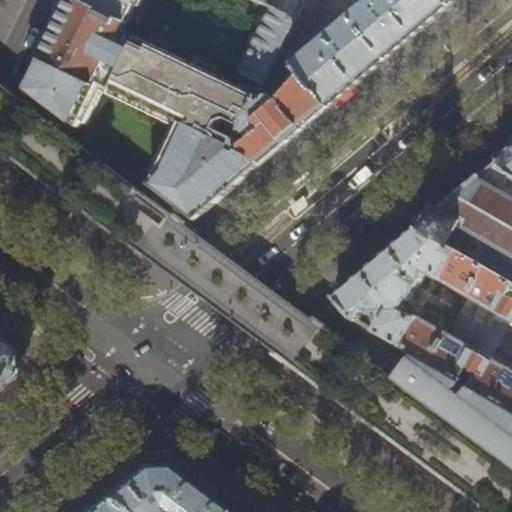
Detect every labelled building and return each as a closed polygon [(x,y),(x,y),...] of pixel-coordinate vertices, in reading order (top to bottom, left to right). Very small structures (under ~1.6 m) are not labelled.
[(258,101),(282,50),(297,19),(274,8),(242,74),(247,76),(242,85),(155,45),(151,53),(137,47),(139,44),(116,33),(121,22),(127,25),(138,0),(68,0),(59,19),(34,72),(26,87),(81,129),(101,83),(186,123),(164,169),(166,170),(154,185),(197,220),(243,182),(252,174),(264,164),(233,150),(237,142),(242,132),(258,101)] [(257,0),(261,2),(274,8),(297,19),(306,0),(257,0)] [(319,44),(311,35),(328,22),(314,16),(320,2),(315,0),(306,0),(297,19),(282,50),(301,73),(331,107),(362,80),(387,59),(352,17),(351,17),(319,44)] [(412,38),(453,4),(448,0),(370,0),(351,17),(352,17),(387,59),(412,38)] [(266,104),(258,101),(242,132),(252,141),(246,147),(237,142),(233,150),(264,164),(275,155),(331,107),(301,73),(295,90),(277,105),(271,98),(266,104)] [(193,223),(24,91),(20,99),(10,119),(5,132),(0,141),(0,150),(10,158),(11,156),(21,163),(64,196),(118,236),(137,250),(136,251),(148,260),(149,258),(150,259),(172,241),(189,227),(191,225),(193,223)] [(511,150),(502,159),(504,160),(511,168),(511,150)] [(511,168),(504,160),(502,159),(486,173),(481,177),(460,194),(445,207),(444,208),(441,206),(435,215),(429,220),(428,220),(426,220),(424,220),(422,221),(421,222),(420,224),(420,226),(420,228),(426,231),(453,247),(470,257),(489,267),(497,272),(511,280),(511,168)] [(426,231),(420,228),(375,266),(339,297),(357,317),(359,319),(404,346),(434,363),(489,267),(470,257),(453,247),(426,231)] [(436,363),(456,375),(511,408),(511,280),(497,272),(489,267),(434,363),(436,363)] [(511,511),(511,460),(422,393),(413,386),(359,346),(348,337),(318,314),(295,332),(272,350),(275,352),(274,354),(286,362),(287,361),(303,373),(354,411),(401,446),(447,480),(490,511),(511,511)] [(0,346),(0,386),(10,378),(9,353),(0,346)] [(511,408),(456,375),(436,363),(427,375),(408,360),(405,364),(391,354),(385,362),(398,372),(414,384),(413,386),(422,393),(511,460),(511,408)] [(119,483),(98,500),(113,511),(222,511),(223,511),(200,495),(162,467),(137,467),(119,483)] [(113,511),(98,500),(91,506),(83,511),(113,511)]
